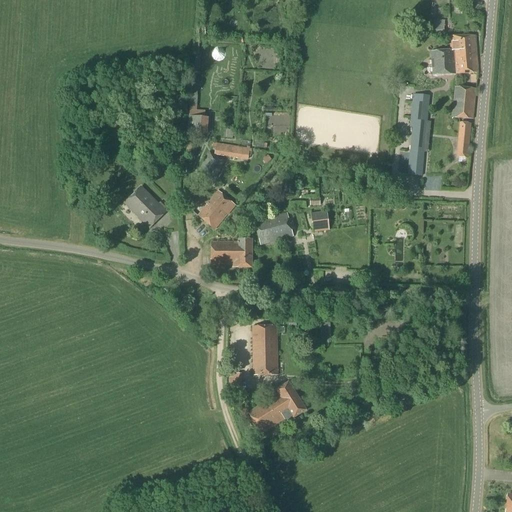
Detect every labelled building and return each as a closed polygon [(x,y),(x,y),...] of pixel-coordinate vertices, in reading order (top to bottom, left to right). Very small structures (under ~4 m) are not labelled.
[(443,26),(443,21),(435,22),(435,27),(433,27),(433,35),(444,34),(443,26)] [(451,51),(432,52),(433,76),(478,73),(475,36),(450,37),(451,51)] [(473,120),(476,89),(455,87),(452,118),(473,120)] [(421,176),(429,96),(413,94),(405,175),(421,176)] [(208,136),(209,119),(187,117),(186,135),(208,136)] [(467,158),(470,124),(460,123),(456,157),(467,158)] [(248,159),(249,150),(216,144),(215,154),(248,159)] [(214,181),(225,161),(209,152),(198,172),(214,181)] [(268,155),(262,160),(266,165),(271,161),(268,155)] [(149,229),(166,213),(141,187),(124,204),(149,229)] [(227,215),(235,206),(218,192),(198,216),(215,230),(227,215)] [(326,211),(310,213),(313,232),(329,230),(326,211)] [(260,246),(293,237),(287,214),(254,222),(260,246)] [(251,268),(251,240),(238,240),(238,243),(211,243),(210,265),(232,265),(232,268),(238,268),(251,268)] [(253,376),(277,376),(276,327),(252,327),(253,376)] [(229,392),(242,392),(242,374),(228,374),(229,392)] [(293,419),(306,411),(288,383),(275,391),(278,395),(248,413),(261,434),(284,420),(286,422),(292,418),(293,419)]
